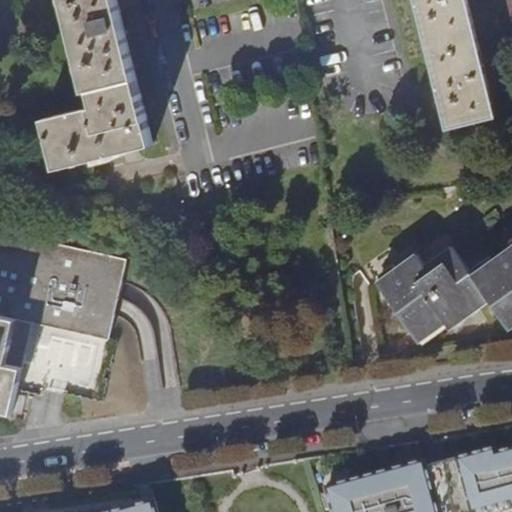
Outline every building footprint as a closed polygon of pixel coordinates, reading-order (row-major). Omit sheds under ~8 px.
[(59,170),(90,162),(138,150),(155,145),(151,128),(142,94),(138,79),(118,0),(65,0),(88,92),(92,90),(96,106),(86,108),(46,118),(59,170)] [(417,0),(441,95),(450,129),(499,116),(491,85),(496,84),(496,74),(488,74),(471,2),(476,0),(475,0),(417,0)] [(91,168),(109,163),(138,150),(90,162),(91,168)] [(0,412),(13,415),(19,389),(34,326),(72,334),(110,343),(110,341),(116,316),(118,307),(120,298),(122,290),(124,283),(128,264),(129,262),(0,231),(0,412)] [(511,250),(476,277),(456,248),(429,267),(421,256),(381,284),(422,344),(449,324),(453,330),(494,301),(511,328),(511,250)] [(511,511),(511,449),(501,452),(500,448),(457,460),(444,465),(432,469),(430,463),(425,464),(400,470),(332,486),(333,491),(337,506),(338,511),(511,511)] [(399,466),(400,470),(425,464),(424,460),(399,466)] [(332,507),(337,506),(333,491),(328,492),(332,507)] [(158,511),(156,503),(121,508),(121,511),(113,511),(113,509),(94,511),(158,511)]
